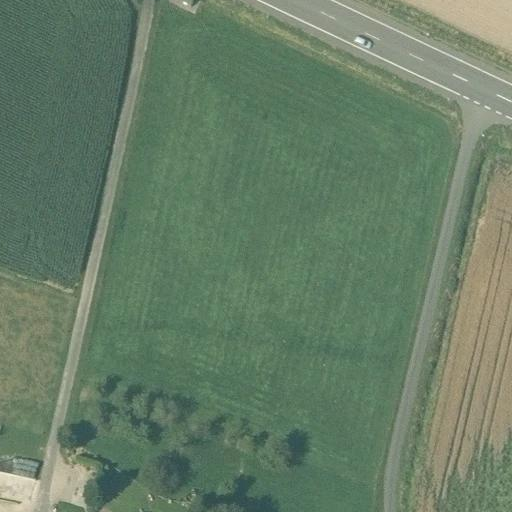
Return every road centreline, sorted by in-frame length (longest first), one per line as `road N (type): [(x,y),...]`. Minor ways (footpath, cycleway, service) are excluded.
road 1 (unclassified): [(392,511),(393,442),(484,91)]
road 2 (secondary): [(484,91),(298,0)]
